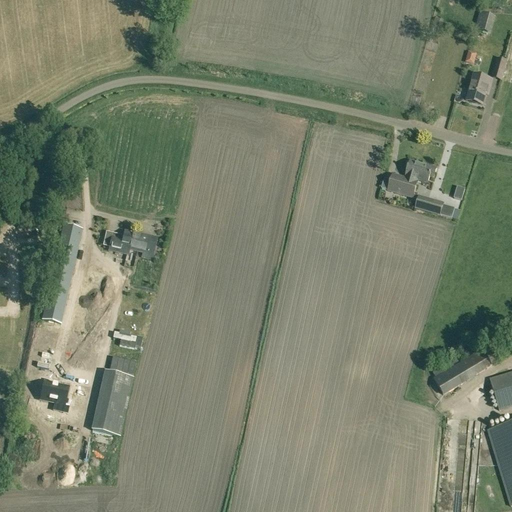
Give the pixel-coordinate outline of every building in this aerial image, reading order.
[(479,13),(474,31),(491,35),(495,18),(479,13)] [(501,82),(506,63),(498,60),(492,79),(501,82)] [(492,81),(474,76),(467,101),(482,106),(486,91),(489,92),(492,81)] [(437,168),(411,161),(406,177),(407,177),(406,179),(417,182),(417,180),(428,183),(430,176),(434,177),(437,168)] [(417,182),(406,179),(393,176),(389,191),(413,198),(416,187),(415,187),(417,182)] [(441,216),(444,204),(420,197),(416,209),(441,216)] [(448,207),(447,216),(455,217),(456,208),(448,207)] [(64,226),(43,320),(60,324),(81,230),(64,226)] [(110,248),(109,251),(121,253),(129,255),(130,250),(132,251),(136,234),(125,232),(124,236),(123,240),(112,237),(110,248)] [(136,234),(132,251),(143,253),(142,257),(152,259),(157,238),(141,234),(141,236),(136,234)] [(83,273),(70,355),(72,355),(73,351),(83,353),(95,274),(83,273)] [(142,334),(113,327),(111,333),(120,335),(119,341),(139,346),(142,334)] [(443,395),(491,366),(482,351),(434,380),(443,395)] [(111,360),(109,372),(132,377),(135,365),(111,360)] [(500,411),(511,407),(511,371),(491,378),(500,411)] [(44,382),(40,400),(65,405),(69,388),(44,382)] [(511,424),(488,432),(511,508),(511,424)]
